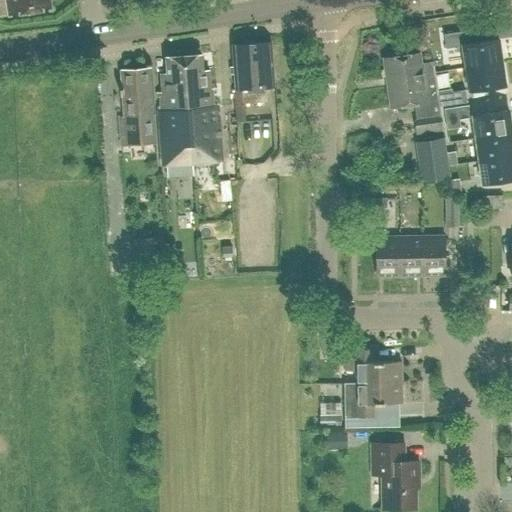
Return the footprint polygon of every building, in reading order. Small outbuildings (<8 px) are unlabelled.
[(50,8),(49,0),(6,0),(9,14),(50,8)] [(396,41),(419,40),(418,21),(396,22),(396,41)] [(463,46),(466,67),(501,62),(498,39),(470,43),(468,30),(443,34),(445,48),(463,46)] [(270,42),(232,44),(235,88),(241,88),(242,103),(267,101),(265,86),(273,86),(270,42)] [(442,130),(433,60),(430,61),(430,62),(421,64),(420,53),(382,58),(390,108),(413,104),(416,120),(414,120),(416,133),(442,130)] [(209,70),(202,70),(201,54),(166,57),(167,73),(161,73),(162,91),(157,92),(162,164),(220,160),(217,106),(211,107),(209,70)] [(466,68),(469,90),(505,85),(501,62),(466,68)] [(155,142),(153,113),(150,67),(120,69),(121,88),(119,88),(120,95),(122,94),(124,116),(119,116),(121,144),(155,142)] [(452,88),(437,90),(439,106),(466,102),(465,89),(452,91),(452,88)] [(447,119),(457,118),(455,108),(445,109),(447,119)] [(509,110),(473,115),(476,138),(511,133),(509,110)] [(511,134),(511,133),(476,138),(479,160),(511,155),(511,134)] [(421,183),(448,179),(447,165),(445,155),(443,140),(415,143),(421,183)] [(447,165),(456,163),(455,153),(445,155),(447,165)] [(511,155),(479,160),(482,183),(511,178),(511,155)] [(450,189),(460,187),(458,177),(448,179),(450,189)] [(502,208),(502,195),(485,196),(485,208),(502,208)] [(360,216),(386,216),(386,198),(360,198),(360,216)] [(444,198),(445,226),(458,226),(458,198),(444,198)] [(197,239),(209,238),(208,217),(196,218),(197,239)] [(422,274),(421,237),(399,238),(399,274),(422,274)] [(421,237),(422,274),(445,273),(445,237),(421,237)] [(399,274),(399,238),(375,238),(375,274),(399,274)] [(169,272),(170,275),(185,274),(183,249),(168,250),(167,240),(129,243),(131,274),(149,273),(150,274),(169,272)] [(321,337),(321,350),(321,351),(334,350),(334,340),(333,340),(332,337),(321,337)] [(356,382),(401,382),(401,360),(374,361),(373,348),(344,349),(344,371),(356,371),(356,382)] [(401,382),(356,382),(356,394),(344,395),(345,417),(375,416),(375,403),(401,403),(401,382)] [(320,415),(320,427),(341,426),(341,415),(320,415)] [(323,433),(324,449),(347,448),(346,433),(323,433)] [(416,480),(419,480),(419,460),(405,460),(404,442),(370,443),(371,475),(381,474),(381,508),(417,508),(416,480)]
